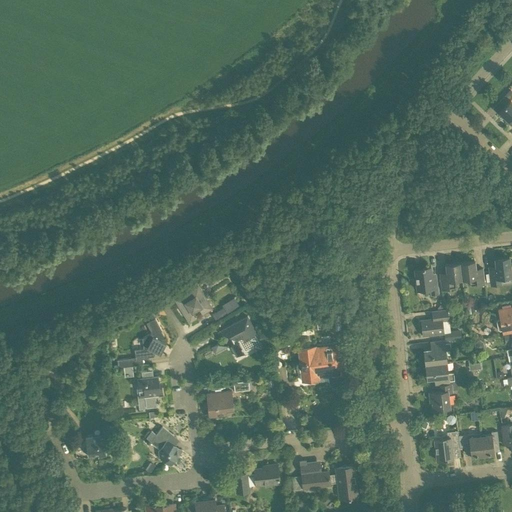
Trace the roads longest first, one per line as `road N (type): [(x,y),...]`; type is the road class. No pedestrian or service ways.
road 1 (residential): [(197,450),(200,480),(80,491),(48,416)]
road 2 (residential): [(403,426),(197,450)]
road 3 (unclassified): [(403,426),(389,250)]
road 4 (unclassified): [(389,250),(392,205),(412,156),(447,113)]
road 5 (residential): [(197,450),(180,336),(165,306)]
road 6 (residential): [(389,250),(511,237)]
